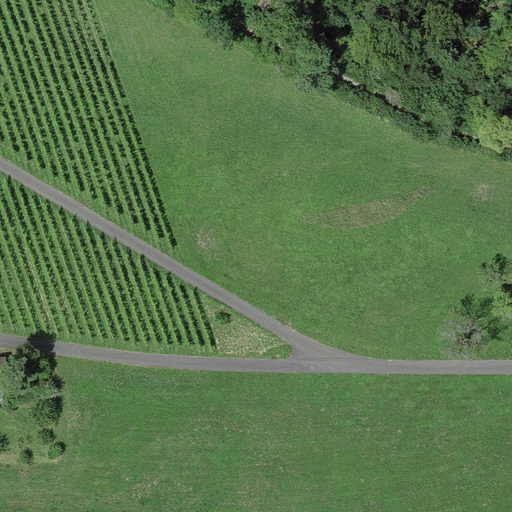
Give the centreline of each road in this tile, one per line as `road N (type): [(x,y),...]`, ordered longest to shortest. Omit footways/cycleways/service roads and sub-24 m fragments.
road 1 (track): [(0,165),(327,362),(511,368)]
road 2 (track): [(327,362),(144,360),(0,341)]
